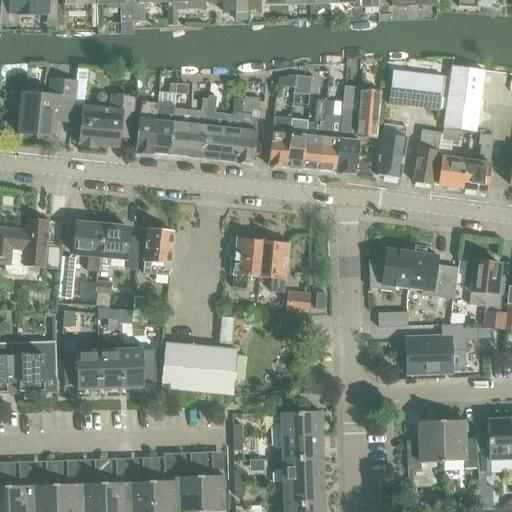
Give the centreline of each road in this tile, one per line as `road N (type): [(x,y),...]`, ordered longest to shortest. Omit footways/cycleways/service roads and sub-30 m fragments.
road 1 (tertiary): [(347,198),(0,163)]
road 2 (residential): [(222,442),(0,447)]
road 3 (residential): [(354,397),(347,198)]
road 4 (tertiary): [(511,218),(347,198)]
road 5 (residential): [(511,390),(354,397)]
